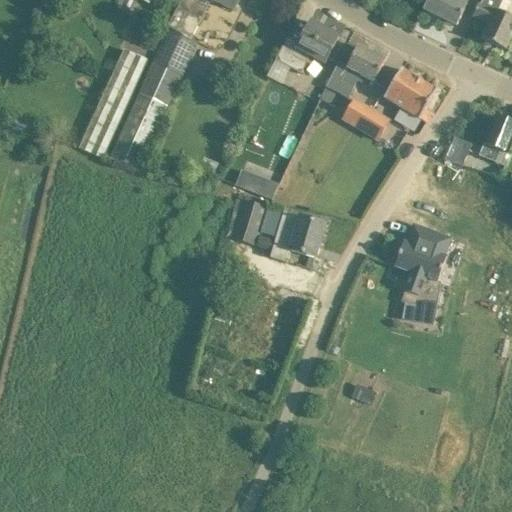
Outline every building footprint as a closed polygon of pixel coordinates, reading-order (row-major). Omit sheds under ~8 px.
[(152,63),(183,77),(196,47),(189,44),(211,1),(233,12),(239,0),(181,0),(176,9),(167,27),(152,63)] [(428,0),(423,11),(456,27),(467,5),(465,5),(467,0),(428,0)] [(482,0),(480,6),(478,5),(473,17),(488,25),(481,40),(506,51),(511,36),(511,18),(498,12),(503,0),(482,0)] [(311,23),(301,41),(299,44),(288,38),(275,62),(301,75),(309,59),(324,67),(339,38),(311,23)] [(360,76),(374,83),(385,62),(358,48),(347,69),(338,65),(327,87),(348,100),(360,76)] [(402,70),(384,100),(426,124),(431,116),(433,118),(433,117),(425,111),(437,92),(402,70)] [(354,101),(342,121),(355,128),(366,109),(354,101)] [(380,117),(366,109),(355,128),(377,142),(389,122),(380,117)] [(495,118),(492,126),(479,157),(496,163),(500,152),(508,155),(511,144),(511,121),(509,121),(506,122),(495,118)] [(455,139),(446,159),(463,166),(471,145),(455,139)] [(235,187),(248,192),(255,176),(241,171),(235,187)] [(266,208),(243,201),(242,202),(236,201),(226,238),(255,247),(266,208)] [(287,264),(290,252),(315,259),(325,226),(283,213),(270,259),(287,264)] [(395,267),(404,271),(411,273),(404,292),(405,293),(401,303),(436,309),(440,285),(425,279),(434,254),(404,243),(395,267)] [(463,256),(487,264),(491,253),(467,245),(463,256)]
